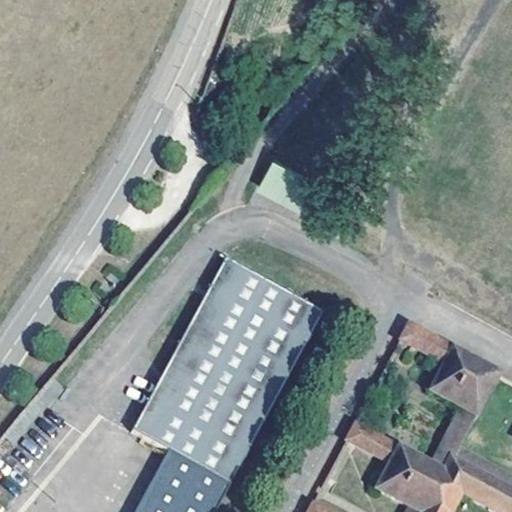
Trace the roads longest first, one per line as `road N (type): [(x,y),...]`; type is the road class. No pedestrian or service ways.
road 1 (unclassified): [(0,364),(126,173),(211,0)]
road 2 (unknown): [(400,298),(511,359)]
